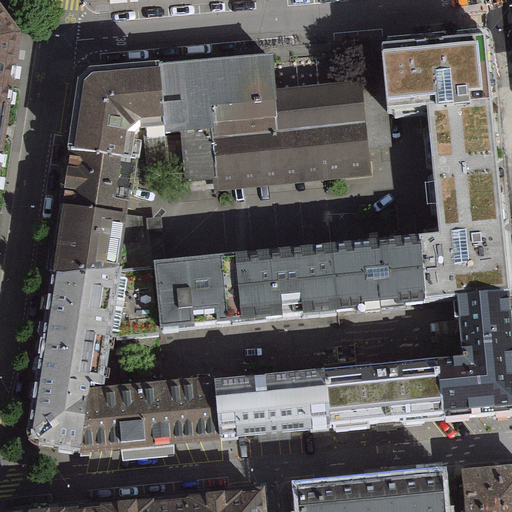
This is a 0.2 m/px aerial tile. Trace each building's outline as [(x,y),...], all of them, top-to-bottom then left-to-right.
[(0,0),(0,61),(22,66),(25,32),(0,0)] [(511,255),(492,34),(387,44),(393,107),(435,103),(447,235),(425,237),(431,303),(463,300),(511,295),(511,255)] [(173,131),(187,129),(192,188),(374,173),(366,81),(280,88),(277,57),(168,66),(173,131)] [(0,190),(9,138),(19,80),(22,66),(0,61),(0,190)] [(86,83),(75,149),(137,157),(139,138),(135,137),(137,129),(142,124),(152,125),(153,131),(173,131),(168,66),(100,72),(86,83)] [(68,204),(130,212),(137,157),(75,149),(68,204)] [(59,271),(121,267),(130,212),(68,204),(59,271)] [(431,303),(425,237),(339,245),(345,311),(376,308),(431,303)] [(345,311),(339,245),(242,254),(248,319),(278,317),(345,311)] [(248,319),(242,254),(158,262),(164,327),(189,325),(248,319)] [(158,262),(121,267),(59,271),(35,430),(36,441),(45,445),(90,447),(88,403),(87,388),(93,381),(109,383),(114,332),(164,327),(158,262)] [(511,295),(463,300),(465,316),(470,316),(472,335),(474,357),(448,360),(453,416),(511,410),(511,295)] [(453,416),(448,360),(331,370),(336,426),(453,416)] [(336,426),(331,370),(226,379),(219,380),(224,436),(231,435),(336,426)] [(87,388),(88,403),(90,447),(224,436),(219,380),(109,383),(93,381),(87,388)] [(470,511),(511,511),(511,466),(467,471),(470,511)] [(312,490),(302,491),(303,511),(444,511),(441,479),(371,485),(312,490)] [(266,511),(265,491),(179,498),(180,511),(266,511)] [(180,511),(179,498),(89,506),(89,511),(180,511)]
